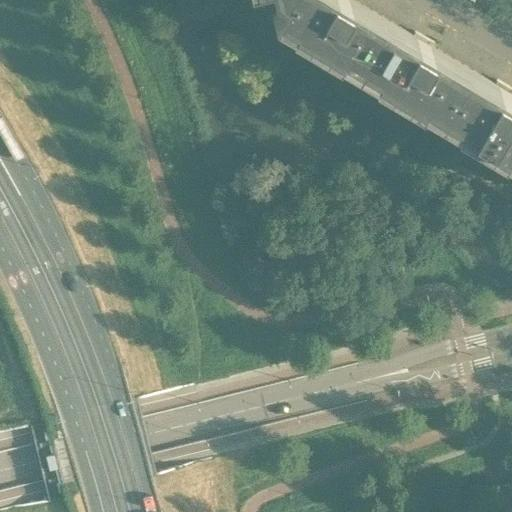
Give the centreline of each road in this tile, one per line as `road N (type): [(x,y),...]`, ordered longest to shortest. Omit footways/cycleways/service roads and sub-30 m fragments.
road 1 (primary): [(149,511),(81,302),(0,134)]
road 2 (tertiary): [(315,391),(0,468)]
road 3 (primary): [(0,239),(52,352),(102,511)]
road 4 (tertiary): [(511,333),(315,391)]
road 5 (tertiary): [(315,391),(511,358)]
